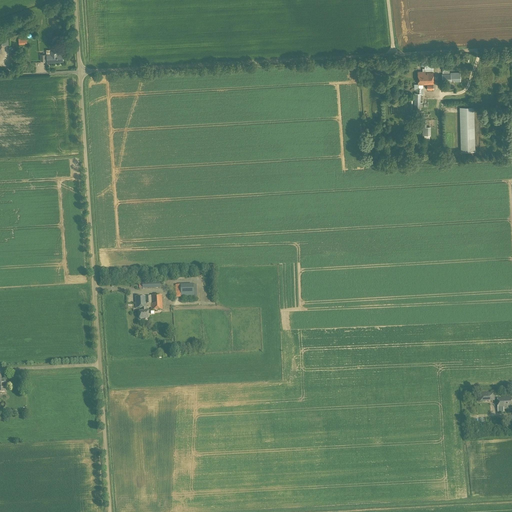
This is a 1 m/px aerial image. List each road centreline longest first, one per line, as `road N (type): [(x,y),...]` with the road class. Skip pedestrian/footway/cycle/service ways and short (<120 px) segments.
road 1 (unclassified): [(110,511),(79,68)]
road 2 (unclassified): [(79,68),(511,46)]
